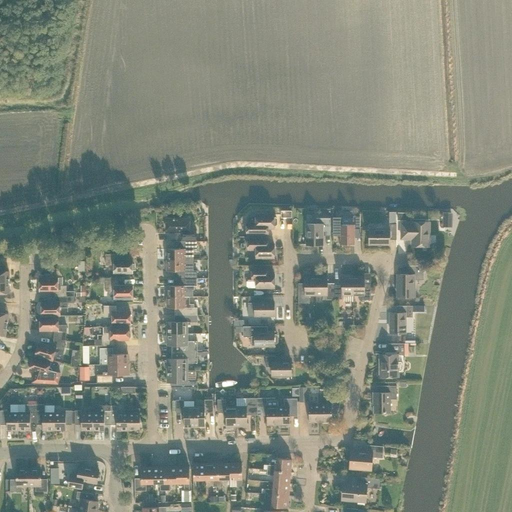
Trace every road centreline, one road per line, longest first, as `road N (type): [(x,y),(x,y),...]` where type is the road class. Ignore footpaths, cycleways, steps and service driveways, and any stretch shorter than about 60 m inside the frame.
road 1 (track): [(0,213),(224,166),(450,174)]
road 2 (residential): [(153,449),(148,228)]
road 3 (residential): [(310,442),(348,434),(384,259)]
road 4 (residential): [(153,449),(310,442)]
road 5 (residential): [(0,383),(20,348),(24,266)]
